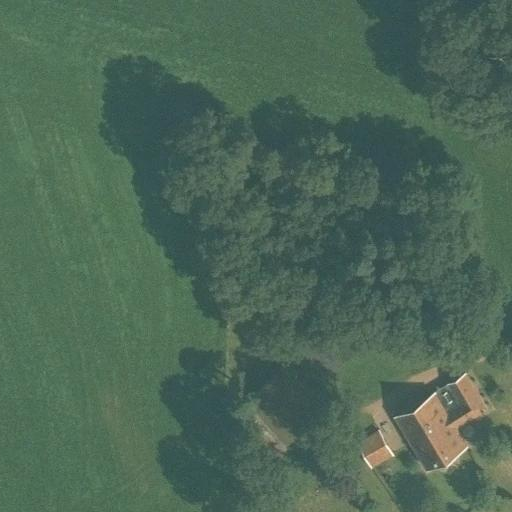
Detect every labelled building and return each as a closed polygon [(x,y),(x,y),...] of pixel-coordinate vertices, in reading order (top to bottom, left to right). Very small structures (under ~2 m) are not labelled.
[(304,341),(299,346),(325,374),(359,342),(335,315),(326,323),(316,312),(295,331),(304,341)] [(410,336),(404,312),(377,318),(383,342),(410,336)] [(241,402),(284,447),(327,408),(283,362),(241,402)] [(487,408),(466,371),(434,391),(395,415),(427,468),(466,444),(456,427),(487,408)] [(393,454),(379,429),(357,441),(372,466),(393,454)]
